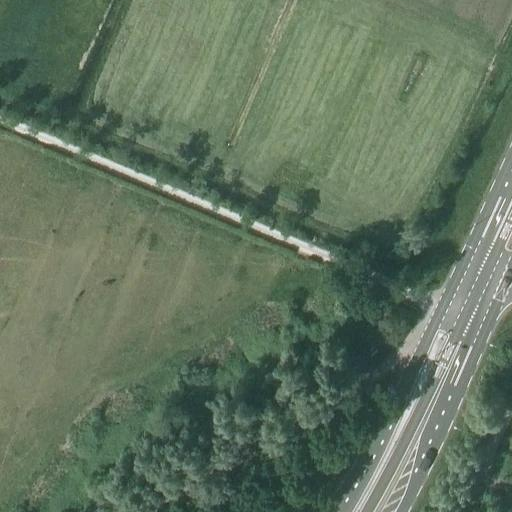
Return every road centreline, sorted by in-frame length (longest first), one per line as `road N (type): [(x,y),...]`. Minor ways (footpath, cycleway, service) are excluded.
road 1 (track): [(431,303),(0,116)]
road 2 (primary): [(468,251),(338,511)]
road 3 (primary): [(401,511),(510,271)]
